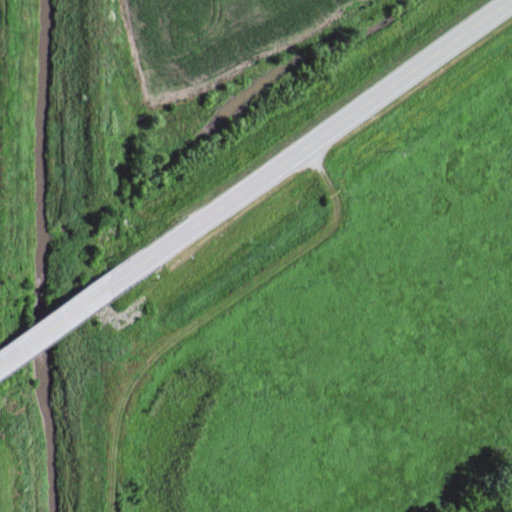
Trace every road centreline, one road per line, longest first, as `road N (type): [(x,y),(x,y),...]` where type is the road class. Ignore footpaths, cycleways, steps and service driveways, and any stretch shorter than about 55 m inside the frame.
road 1 (secondary): [(511,32),(0,396)]
road 2 (residential): [(138,298),(98,258),(98,180)]
